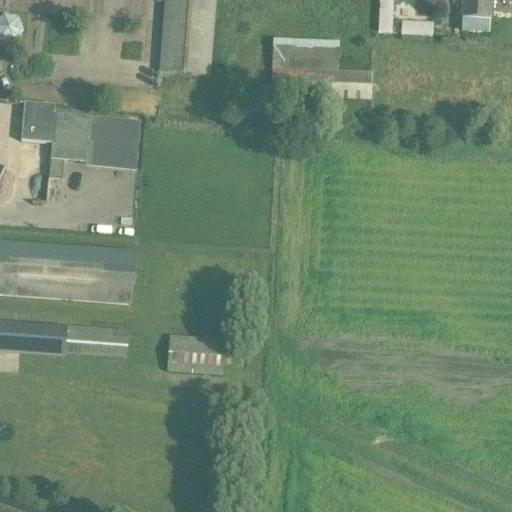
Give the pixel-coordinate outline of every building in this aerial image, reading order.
[(165,0),(159,76),(209,80),(215,0),(165,0)] [(378,0),(378,34),(391,35),(392,6),(407,7),(407,0),(378,0)] [(511,0),(461,0),(460,21),(459,34),(486,36),(487,24),(490,24),(491,0),(511,0)] [(0,36),(13,28),(0,9),(0,36)] [(274,45),(272,94),(306,95),(307,78),(323,79),(323,105),(372,107),(373,76),(340,75),(341,48),(274,45)] [(0,122),(14,125),(18,100),(0,97),(0,122)] [(55,118),(51,163),(65,164),(137,170),(141,126),(55,118)] [(63,184),(65,164),(51,163),(49,183),(59,184),(63,184)] [(0,245),(0,297),(131,307),(135,255),(0,245)] [(0,325),(0,351),(127,360),(129,334),(0,325)] [(170,341),(168,374),(222,378),(224,345),(170,341)]
